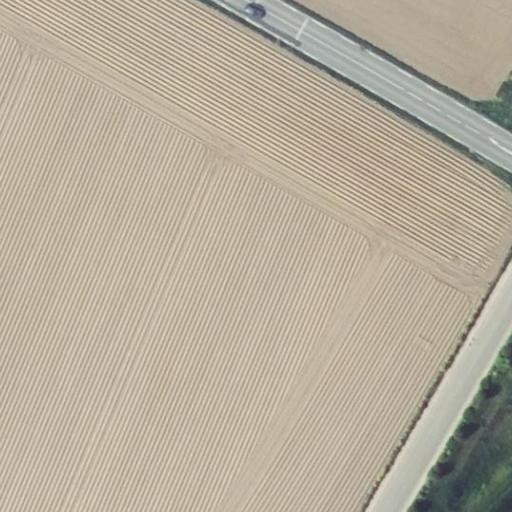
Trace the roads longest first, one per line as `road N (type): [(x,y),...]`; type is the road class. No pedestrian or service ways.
road 1 (tertiary): [(244,0),(511,153)]
road 2 (unclassified): [(511,298),(389,511)]
